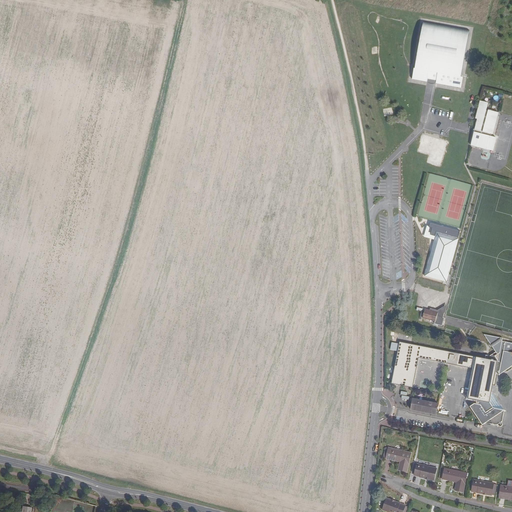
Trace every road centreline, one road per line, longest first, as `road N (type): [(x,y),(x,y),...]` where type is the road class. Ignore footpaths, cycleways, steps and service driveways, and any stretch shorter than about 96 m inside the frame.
road 1 (residential): [(367,180),(377,302),(364,511)]
road 2 (track): [(332,0),(367,180)]
road 3 (residential): [(495,511),(381,476)]
